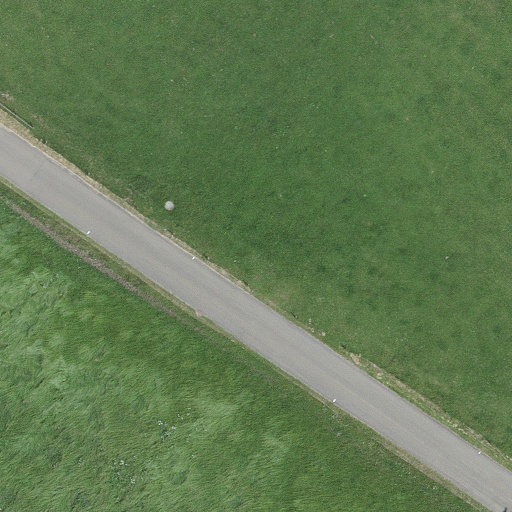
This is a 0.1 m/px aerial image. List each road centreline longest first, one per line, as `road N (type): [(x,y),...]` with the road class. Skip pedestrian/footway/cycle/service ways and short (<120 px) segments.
road 1 (unclassified): [(0,154),(265,331)]
road 2 (residential): [(265,331),(511,492)]
